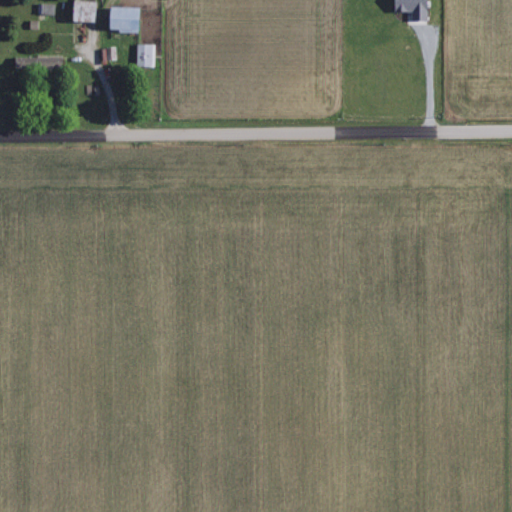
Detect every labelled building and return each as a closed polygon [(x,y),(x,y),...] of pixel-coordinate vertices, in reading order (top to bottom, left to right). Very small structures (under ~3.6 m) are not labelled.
[(68,0),(68,19),(95,20),(95,0),(68,0)] [(409,9),(409,23),(426,23),(425,0),(390,0),(391,10),(409,9)] [(37,11),(53,12),(53,2),(37,2),(37,11)] [(138,30),(139,5),(103,4),(102,29),(138,30)] [(134,65),(153,65),(153,43),(134,43),(134,65)]
